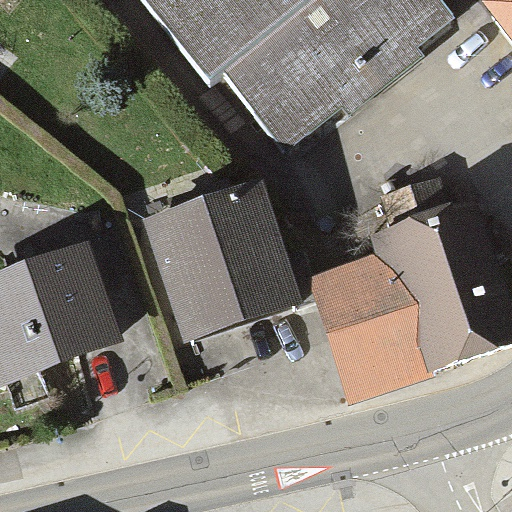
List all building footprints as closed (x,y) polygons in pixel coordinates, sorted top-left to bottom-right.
[(140,0),(209,86),(222,76),(283,153),(341,107),(348,115),(422,57),(416,49),(453,21),(436,0),(140,0)] [(511,0),(498,0),(489,7),(511,36),(511,0)] [(260,187),(147,225),(185,340),(298,302),(260,187)] [(382,254),(310,279),(351,397),(511,340),(511,323),(471,206),(377,239),(382,254)] [(86,252),(0,282),(0,381),(117,340),(86,252)]
